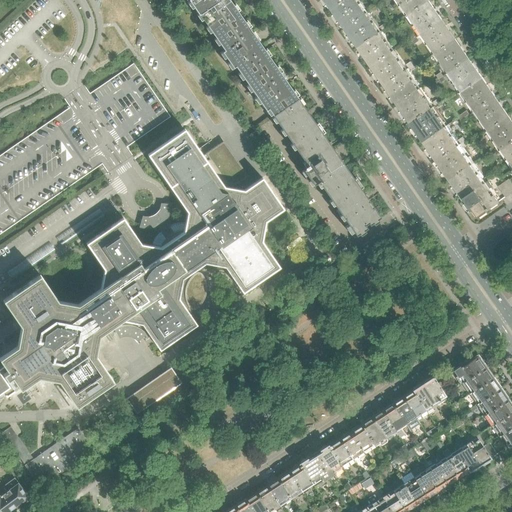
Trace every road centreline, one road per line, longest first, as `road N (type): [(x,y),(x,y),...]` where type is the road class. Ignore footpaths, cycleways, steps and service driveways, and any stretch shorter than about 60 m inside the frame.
road 1 (residential): [(198,511),(494,320)]
road 2 (secondary): [(270,0),(450,260)]
road 3 (secondary): [(465,250),(291,0)]
